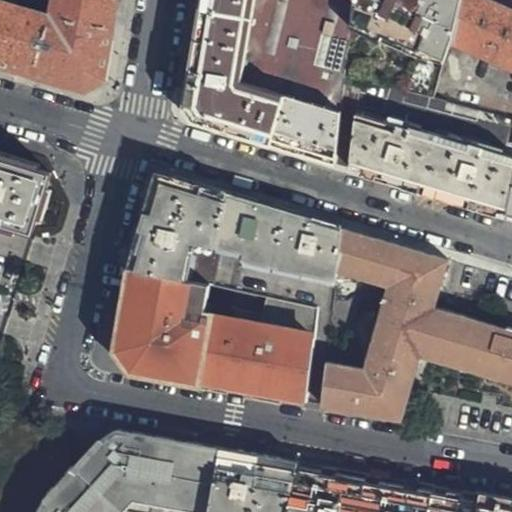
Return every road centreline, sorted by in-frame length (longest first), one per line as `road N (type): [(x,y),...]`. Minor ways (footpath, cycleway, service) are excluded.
road 1 (residential): [(511,468),(69,380),(80,334)]
road 2 (residential): [(132,137),(511,247)]
road 3 (residential): [(132,137),(159,0)]
road 4 (residential): [(0,104),(132,137)]
road 5 (residential): [(96,267),(132,137)]
